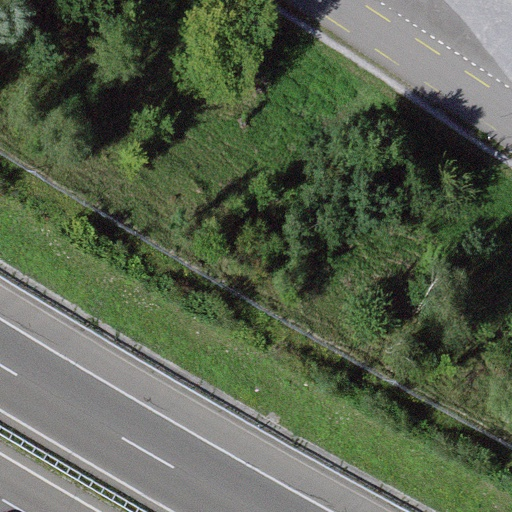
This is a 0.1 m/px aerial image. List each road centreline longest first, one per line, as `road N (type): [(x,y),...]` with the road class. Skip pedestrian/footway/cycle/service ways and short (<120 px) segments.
road 1 (motorway): [(254,511),(0,363)]
road 2 (unclassified): [(321,0),(511,127)]
